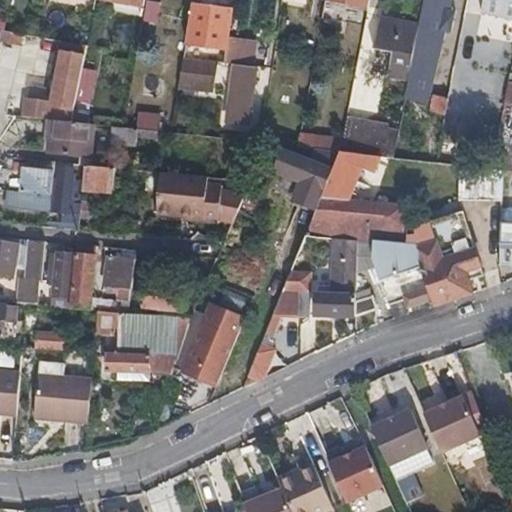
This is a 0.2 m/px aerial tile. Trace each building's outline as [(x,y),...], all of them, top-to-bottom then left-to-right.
[(155,23),(159,2),(147,0),(143,0),(140,20),(155,23)] [(178,0),(177,7),(185,9),(186,0),(178,0)] [(220,45),(224,26),(228,8),(188,0),(180,38),(220,45)] [(485,0),(468,0),(467,10),(483,13),(485,0)] [(511,0),(485,0),(483,13),(511,18),(511,0)] [(419,26),(411,66),(420,67),(419,76),(429,78),(430,69),(428,68),(436,18),(421,15),(419,26)] [(410,75),(411,66),(419,26),(381,19),(376,48),(393,52),(390,75),(408,79),(408,74),(410,75)] [(0,29),(0,42),(22,46),(24,34),(0,29)] [(83,55),(85,45),(58,40),(56,50),(83,55)] [(232,63),(234,52),(236,42),(224,40),(220,61),(232,63)] [(83,56),(72,54),(61,52),(51,102),(73,106),(83,56)] [(175,84),(182,86),(189,87),(207,91),(213,60),(180,56),(175,84)] [(225,121),(235,122),(245,123),(250,69),(230,67),(225,121)] [(442,77),(437,97),(450,99),(453,83),(453,79),(442,77)] [(447,111),(450,99),(437,97),(435,97),(432,113),(446,116),(447,111)] [(24,99),(22,117),(49,120),(51,102),(24,99)] [(455,100),(450,99),(447,111),(453,111),(455,100)] [(159,128),(160,114),(136,112),(135,127),(159,128)] [(51,121),(50,137),(48,152),(89,156),(92,125),(51,121)] [(343,138),(341,152),(384,157),(394,158),(399,134),(382,132),(380,139),(363,135),(364,124),(347,121),(343,138)] [(108,142),(121,144),(134,145),(135,136),(155,138),(156,132),(110,127),(108,142)] [(341,152),(343,138),(299,133),(297,147),(339,152),(332,170),(323,191),(306,232),(323,235),(359,243),(358,252),(374,255),(389,302),(430,288),(424,269),(422,269),(415,227),(406,225),(409,215),(352,203),(359,185),(351,183),(358,166),(377,173),(384,157),(341,152)] [(265,143),(262,151),(258,159),(270,164),(278,145),(265,143)] [(273,170),(323,191),(332,170),(282,150),(273,170)] [(24,159),(22,169),(48,172),(49,162),(24,159)] [(463,165),(462,181),(460,196),(460,198),(502,202),(503,170),(463,165)] [(112,185),(112,176),(113,168),(84,166),(81,187),(108,189),(108,185),(112,185)] [(44,196),(19,192),(7,190),(5,204),(61,214),(60,228),(76,229),(78,215),(65,213),(71,169),(56,167),(54,178),(47,178),(44,196)] [(241,197),(248,200),(255,203),(267,173),(254,168),(242,194),(241,197)] [(22,169),(19,192),(44,196),(47,178),(48,172),(22,169)] [(202,218),(202,219),(201,221),(217,222),(217,216),(232,218),(241,197),(242,194),(219,192),(219,186),(206,185),(206,178),(159,173),(154,212),(202,218)] [(80,199),(78,215),(76,229),(87,230),(90,207),(85,207),(85,199),(80,199)] [(462,211),(415,227),(422,269),(424,269),(430,288),(435,304),(472,292),(466,276),(482,270),(462,211)] [(506,250),(511,249),(511,222),(501,222),(500,272),(505,272),(506,250)] [(0,274),(12,277),(15,263),(19,264),(23,248),(19,247),(20,239),(3,238),(2,243),(0,243),(0,274)] [(43,241),(36,241),(29,240),(23,305),(38,306),(40,280),(43,241)] [(62,308),(70,309),(74,255),(74,253),(55,252),(55,261),(50,260),(48,278),(54,278),(53,297),(58,297),(62,297),(62,308)] [(98,311),(113,312),(114,300),(92,298),(95,256),(74,255),(70,309),(98,311)] [(134,258),(122,257),(109,256),(106,285),(120,286),(132,287),(134,258)] [(278,317),(280,313),(282,309),(310,309),(312,266),(293,265),(273,316),(278,317)] [(357,299),(357,292),(357,278),(335,277),(334,286),(318,285),(317,292),(316,293),(314,315),(356,317),(356,314),(357,299)] [(47,280),(40,280),(38,306),(46,307),(46,296),(47,280)] [(145,315),(180,318),(182,289),(145,285),(143,308),(147,308),(145,315)] [(120,286),(117,313),(121,313),(129,314),(132,287),(120,286)] [(357,299),(370,295),(368,288),(357,292),(357,299)] [(372,295),(370,295),(357,299),(356,314),(376,307),(372,295)] [(53,297),(46,296),(46,307),(62,308),(62,297),(58,297),(53,297)] [(243,317),(199,300),(198,303),(193,319),(192,320),(180,355),(176,368),(217,384),(243,317)] [(186,301),(184,319),(192,320),(193,319),(198,303),(186,301)] [(0,337),(4,338),(4,337),(4,336),(15,336),(18,308),(0,306),(0,337)] [(111,334),(113,312),(98,311),(97,333),(111,334)] [(184,319),(180,318),(145,315),(129,314),(121,313),(118,346),(109,345),(108,353),(107,355),(106,370),(172,374),(174,359),(175,355),(180,355),(192,320),(184,319)] [(65,351),(66,342),(66,333),(37,331),(35,349),(65,351)] [(259,380),(260,379),(261,379),(272,352),(260,347),(248,376),(259,380)] [(0,413),(17,415),(19,372),(0,370),(0,413)] [(93,380),(66,378),(39,376),(36,418),(89,423),(93,380)] [(464,396),(425,414),(443,453),(482,435),(464,396)] [(412,410),(373,427),(391,465),(430,449),(412,410)] [(343,451),(329,458),(349,501),(385,484),(367,447),(351,454),(346,457),(343,451)] [(349,449),(343,451),(346,457),(351,454),(349,449)] [(316,466),(280,481),(284,490),(294,511),(324,511),(335,507),(316,466)] [(259,493),(243,499),(248,511),(294,511),(284,490),(267,496),(261,499),(259,493)] [(140,511),(139,507),(126,511),(122,500),(100,508),(101,511),(140,511)]
